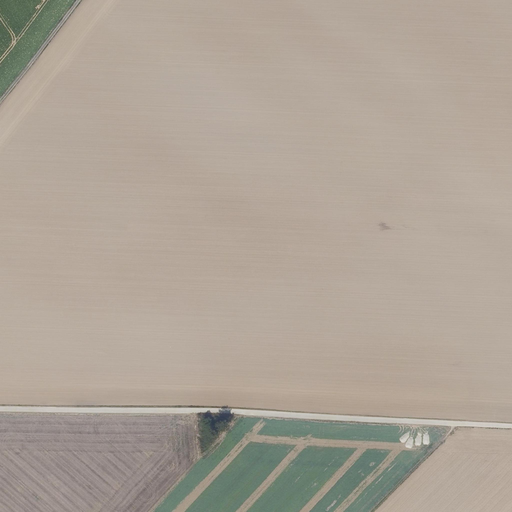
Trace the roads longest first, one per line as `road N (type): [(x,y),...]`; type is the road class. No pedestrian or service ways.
road 1 (track): [(0,408),(511,426)]
road 2 (track): [(0,102),(78,0)]
